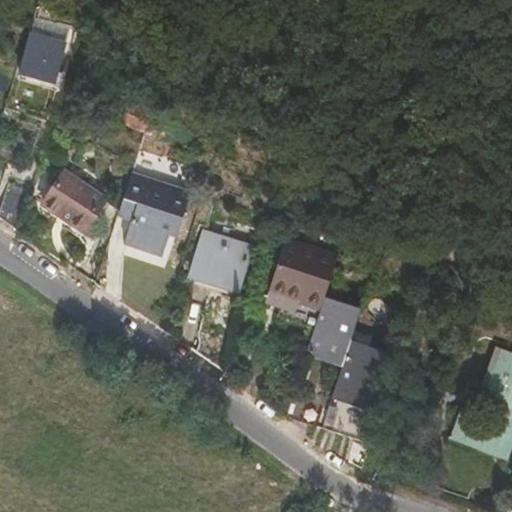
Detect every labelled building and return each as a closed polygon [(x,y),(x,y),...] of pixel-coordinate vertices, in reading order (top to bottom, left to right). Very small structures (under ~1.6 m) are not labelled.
[(60,6),(48,3),(44,14),(56,18),(60,6)] [(66,8),(60,6),(56,18),(63,20),(66,8)] [(22,72),(56,84),(69,45),(34,33),(22,72)] [(87,234),(110,202),(70,172),(46,204),(87,234)] [(168,243),(175,245),(189,203),(130,184),(116,227),(130,231),(123,256),(161,268),(168,243)] [(2,218),(21,231),(33,193),(12,185),(2,218)] [(255,240),(206,225),(204,234),(192,272),(219,280),(217,289),(238,295),(253,249),(255,240)] [(263,319),(277,323),(279,315),(319,326),(324,310),(333,279),(281,262),(263,319)] [(217,289),(219,280),(192,272),(190,280),(217,289)] [(359,320),(324,310),(319,326),(316,336),(301,385),(290,419),(287,429),(318,439),(323,423),(327,424),(323,440),(360,452),(387,365),(350,353),(359,320)] [(279,315),(277,323),(316,336),(319,326),(279,315)] [(511,450),(511,357),(492,351),(477,401),(488,405),(482,424),(457,416),(447,447),(507,465),(511,450)] [(261,411),(290,419),(301,385),(272,376),(261,411)]
